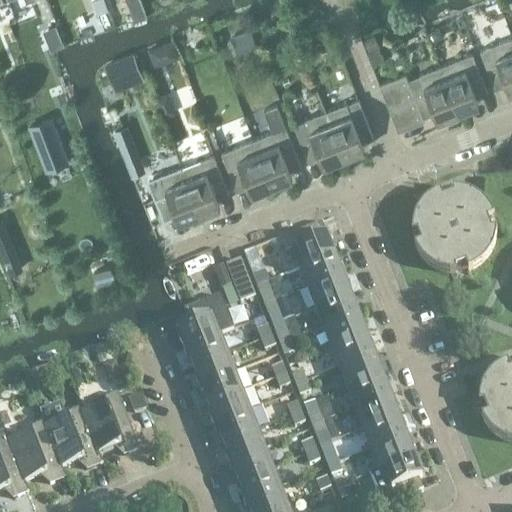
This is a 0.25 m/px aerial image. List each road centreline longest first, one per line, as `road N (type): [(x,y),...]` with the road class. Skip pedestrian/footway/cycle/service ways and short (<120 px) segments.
road 1 (residential): [(471,511),(349,190)]
road 2 (residential): [(349,190),(511,130)]
road 3 (residential): [(192,248),(349,190)]
road 4 (residential): [(198,476),(162,334)]
